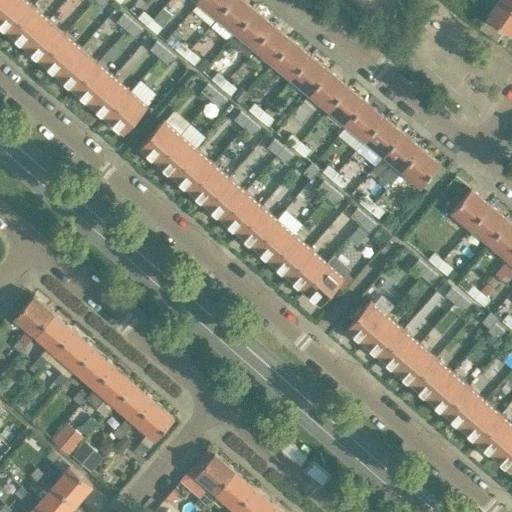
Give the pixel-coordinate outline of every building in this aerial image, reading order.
[(6,0),(0,7),(0,22),(9,30),(33,3),(29,0),(6,0)] [(201,0),(200,1),(209,8),(218,16),(219,16),(232,0),(201,0)] [(245,0),(232,0),(219,16),(237,32),(256,9),(245,0)] [(511,3),(507,0),(498,0),(487,16),(504,29),(511,33),(511,32),(511,3)] [(33,3),(9,30),(25,45),(49,17),(33,3)] [(153,17),(147,25),(157,33),(163,25),(172,14),(162,6),(153,17)] [(237,32),(230,40),(249,56),(256,47),(255,47),(275,24),(256,9),(237,32)] [(138,17),(137,17),(147,25),(153,17),(143,10),(138,17)] [(116,20),(126,28),(133,20),(123,12),(116,20)] [(487,16),(480,26),(497,39),(504,29),(487,16)] [(25,45),(42,59),(65,32),(49,17),(25,45)] [(133,20),(126,28),(136,36),(143,28),(133,20)] [(275,24),(255,47),(274,62),(293,39),(275,24)] [(58,73),(82,46),(65,32),(42,59),(58,73)] [(293,39),(274,62),(292,78),(312,55),(293,39)] [(150,48),(159,56),(166,48),(156,40),(150,48)] [(174,48),(184,56),(190,49),(181,41),(174,48)] [(58,73),(75,88),(98,60),(82,46),(58,73)] [(166,48),(159,56),(169,64),(176,56),(166,48)] [(200,56),(190,49),(184,56),(193,64),(200,56)] [(312,55),(292,78),(311,93),(330,70),(312,55)] [(205,57),(197,67),(203,72),(210,62),(205,57)] [(91,102),(115,75),(98,60),(75,88),(91,102)] [(330,70),(311,93),(329,108),(348,85),(330,70)] [(211,78),(220,86),(227,79),(217,71),(211,78)] [(91,102),(107,116),(131,89),(115,75),(91,102)] [(227,79),(220,86),(230,94),(236,87),(227,79)] [(201,90),(210,98),(217,90),(207,82),(201,90)] [(348,85),(329,108),(348,124),(367,101),(348,85)] [(233,97),(239,102),(240,101),(241,101),(248,92),(241,86),(234,95),(233,97)] [(148,103),(131,89),(107,116),(124,131),(148,103)] [(217,90),(210,98),(220,107),(227,98),(217,90)] [(367,101),(348,124),(366,139),(385,116),(367,101)] [(248,110),(258,117),(264,110),(255,102),(248,110)] [(234,118),(244,126),(250,118),(241,110),(234,118)] [(274,117),(264,110),(258,117),(267,125),(274,117)] [(385,116),(366,139),(385,154),(404,131),(385,116)] [(164,118),(140,145),(156,159),(180,132),(164,118)] [(253,134),(260,126),(250,118),(244,126),(253,134)] [(393,162),(378,179),(387,187),(402,169),(403,170),(422,147),(404,131),(385,154),(393,162)] [(180,132),(156,159),(173,173),(196,146),(180,132)] [(292,133),(286,140),(295,148),(301,141),(292,133)] [(267,146),(277,154),(284,146),(274,137),(267,146)] [(301,141),(295,148),(304,156),(305,155),(311,148),(301,141)] [(196,146),(173,173),(189,188),(213,160),(196,146)] [(284,146),(277,154),(287,162),(293,154),(284,146)] [(422,147),(403,170),(422,186),(441,163),(422,147)] [(213,160),(189,188),(206,202),(229,175),(213,160)] [(311,178),(319,168),(311,161),(303,171),(311,178)] [(322,171),(332,178),(338,171),(329,163),(322,171)] [(338,171),(332,178),(341,186),(347,179),(338,171)] [(229,175),(206,202),(222,216),(246,189),(229,175)] [(317,187),(327,195),(333,187),(324,179),(317,187)] [(343,195),(333,187),(327,195),(337,203),(343,195)] [(471,188),(452,212),(471,228),(491,204),(471,188)] [(246,189),(222,216),(238,231),(262,203),(246,189)] [(365,194),(359,202),(370,210),(376,203),(365,194)] [(262,203),(238,231),(255,245),(278,218),(262,203)] [(376,203),(370,210),(378,217),(379,216),(385,210),(376,203)] [(491,204),(471,228),(490,243),(509,219),(491,204)] [(350,215),(360,223),(367,215),(357,207),(350,215)] [(376,223),(367,215),(360,223),(370,231),(376,223)] [(278,218),(255,245),(271,259),(295,232),(278,218)] [(511,221),(509,219),(490,243),(508,258),(511,253),(511,221)] [(383,230),(377,237),(382,242),(389,235),(383,230)] [(295,232),(271,259),(287,274),(311,246),(295,232)] [(311,246),(287,274),(304,288),(328,261),(311,246)] [(428,259),(437,266),(444,259),(434,251),(428,259)] [(328,261),(304,288),(320,302),(336,284),(344,275),(347,271),(351,267),(334,253),(328,261)] [(412,266),(421,274),(428,266),(418,258),(412,266)] [(444,259),(437,266),(447,274),(453,267),(444,259)] [(428,266),(421,274),(431,282),(438,274),(428,266)] [(465,289),(474,297),(481,290),(471,282),(465,289)] [(445,294),(455,302),(461,294),(451,286),(445,294)] [(490,298),(481,290),(474,297),(483,305),(490,298)] [(34,293),(15,315),(28,326),(21,334),(29,341),(35,333),(54,311),(34,293)] [(464,310),(471,302),(461,294),(455,302),(464,310)] [(363,339),(387,312),(370,298),(347,325),(363,339)] [(490,327),(495,321),(498,317),(490,310),(482,320),(490,327)] [(54,311),(35,333),(48,344),(55,350),(74,329),(54,311)] [(363,339),(380,354),(403,327),(387,312),(363,339)] [(502,320),(511,328),(511,326),(511,316),(508,313),(502,320)] [(498,338),(504,330),(495,321),(490,327),(488,329),(498,338)] [(396,368),(419,341),(403,327),(380,354),(396,368)] [(74,329),(55,350),(75,368),(94,346),(74,329)] [(20,336),(13,345),(20,351),(29,341),(21,334),(20,336)] [(396,368),(412,382),(436,355),(419,341),(396,368)] [(94,346),(75,368),(95,385),(114,363),(94,346)] [(48,358),(41,352),(32,363),(40,368),(48,358)] [(429,397),(452,370),(436,355),(412,382),(429,397)] [(114,363),(95,385),(108,396),(98,408),(105,414),(116,403),(115,402),(134,381),(114,363)] [(68,376),(61,370),(53,380),(60,386),(68,376)] [(452,370),(429,397),(445,411),(469,384),(452,370)] [(128,414),(113,431),(119,437),(135,420),(154,398),(134,381),(115,402),(116,403),(128,414)] [(469,384),(445,411),(462,425),(485,398),(469,384)] [(88,393),(81,387),(72,397),(80,403),(88,393)] [(154,398),(135,420),(148,431),(155,437),(156,438),(174,416),(174,415),(154,398)] [(478,440),(502,413),(485,398),(462,425),(478,440)] [(494,454),(511,433),(511,421),(502,413),(478,440),(494,454)] [(85,434),(67,420),(52,438),(70,452),(85,434)] [(511,433),(494,454),(511,468),(511,466),(511,433)] [(104,455),(84,439),(72,453),(92,470),(104,455)] [(120,439),(113,446),(120,452),(127,445),(120,439)] [(149,445),(141,439),(133,450),(139,456),(149,445)] [(46,455),(56,463),(62,457),(52,447),(46,455)] [(215,451),(196,473),(216,490),(217,491),(235,469),(215,451)] [(70,464),(54,483),(77,503),(93,484),(70,464)] [(30,474),(40,482),(46,475),(36,466),(30,474)] [(221,511),(233,511),(255,487),(235,469),(217,491),(227,500),(221,507),(222,511),(221,511)] [(51,511),(68,511),(77,503),(54,483),(38,501),(51,511)] [(14,492),(25,500),(30,492),(21,484),(14,492)] [(255,487),(233,511),(268,511),(275,504),(255,487)] [(208,501),(209,500),(208,499),(202,493),(201,494),(194,503),(201,509),(208,501)] [(51,511),(38,501),(28,511),(51,511)] [(0,507),(0,509),(2,511),(13,511),(15,510),(5,503),(0,507)]
